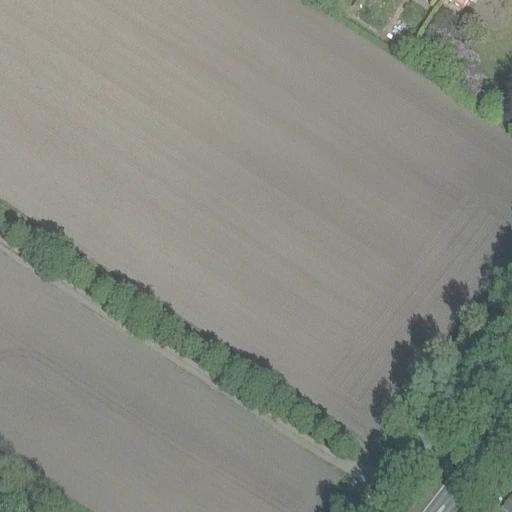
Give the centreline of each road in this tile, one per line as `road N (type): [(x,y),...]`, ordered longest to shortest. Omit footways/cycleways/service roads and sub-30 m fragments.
road 1 (track): [(383,493),(0,241)]
road 2 (residential): [(369,511),(511,326)]
